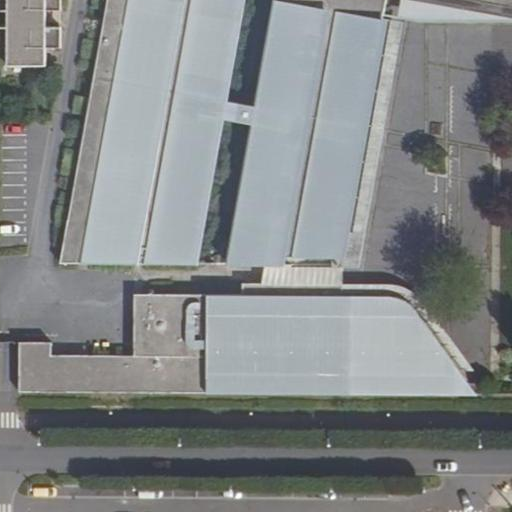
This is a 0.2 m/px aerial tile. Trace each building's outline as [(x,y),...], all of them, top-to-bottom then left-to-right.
[(28,59),(67,60),(68,42),(83,43),(84,22),(68,21),(68,5),(83,5),(83,0),(19,0),(19,4),(30,4),(29,19),(13,20),(13,42),(29,42),(28,59)] [(128,0),(78,257),(212,259),(236,121),(239,103),(258,0),(128,0)] [(291,264),(331,265),(348,169),(356,170),(384,15),(386,0),(461,0),(461,3),(468,5),(464,21),(511,21),(511,0),(275,0),(253,124),(228,264),(291,264)] [(386,0),(384,15),(419,21),(464,21),(468,5),(461,3),(461,0),(386,0)] [(239,103),(236,121),(253,124),(256,106),(239,103)] [(265,265),(262,283),(287,283),(291,264),(265,265)] [(434,307),(421,297),(406,294),(370,293),(352,295),(343,295),(343,284),(287,283),(262,283),(242,283),(242,295),(147,294),(145,296),(144,301),(143,306),(142,311),(142,316),(142,320),(143,326),(143,331),(145,336),(146,341),(146,355),(61,355),(52,342),(19,342),(19,392),(352,394),(387,393),(387,370),(478,370),(434,307)] [(387,393),(494,393),(478,370),(387,370),(387,393)]
